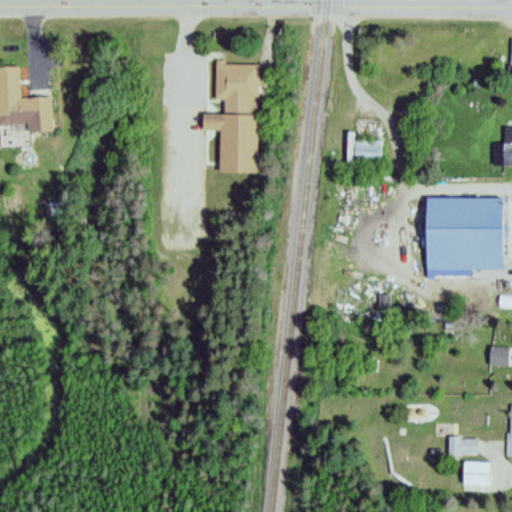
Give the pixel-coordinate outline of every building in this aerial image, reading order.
[(215,54),(214,94),(223,94),(224,107),(204,107),(204,121),(219,122),(218,168),(258,169),(258,60),(224,60),(224,54),(215,54)] [(0,62),(0,121),(26,121),(27,133),(59,132),(54,65),(45,65),(47,92),(19,93),(18,61),(0,62)] [(511,137),(503,137),(502,122),(511,121),(511,137)] [(355,134),(355,157),(382,157),(383,134),(355,134)] [(491,139),(491,158),(511,159),(511,139),(491,139)] [(428,190),(426,273),(471,273),(471,263),(503,263),(503,190),(428,190)] [(511,290),(498,290),(497,304),(511,305),(511,290)] [(489,340),(488,359),(507,360),(508,341),(489,340)] [(446,429),(446,451),(459,452),(459,447),(476,448),(475,435),(460,435),(460,430),(446,429)] [(462,455),(462,479),(490,480),(490,456),(462,455)]
